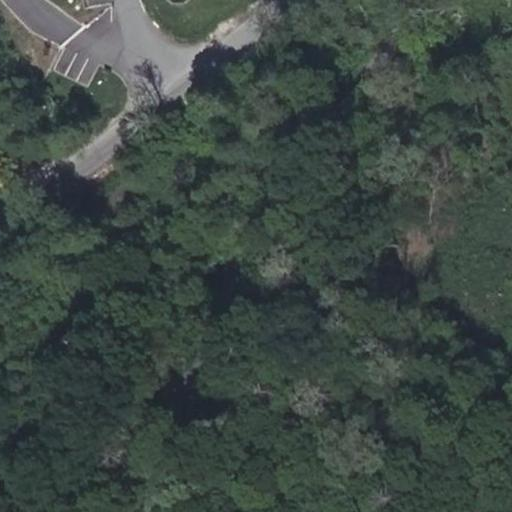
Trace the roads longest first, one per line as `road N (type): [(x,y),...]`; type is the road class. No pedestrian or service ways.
road 1 (unclassified): [(430,0),(333,119),(230,271),(172,378),(135,511)]
road 2 (residential): [(0,215),(69,177),(305,0)]
